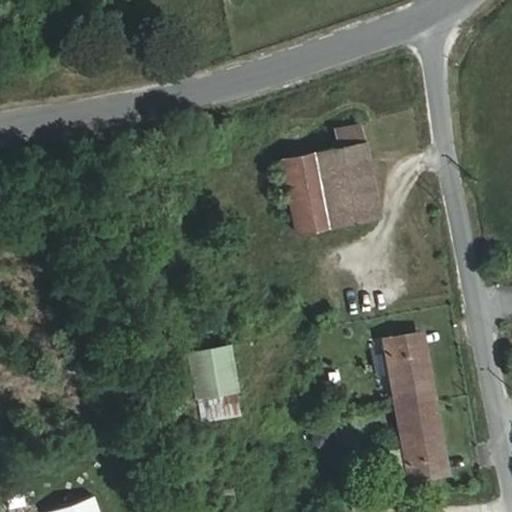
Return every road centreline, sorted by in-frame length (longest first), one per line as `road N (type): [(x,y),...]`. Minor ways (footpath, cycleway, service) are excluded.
road 1 (residential): [(428,19),(511,469)]
road 2 (residential): [(428,19),(117,117),(0,125)]
